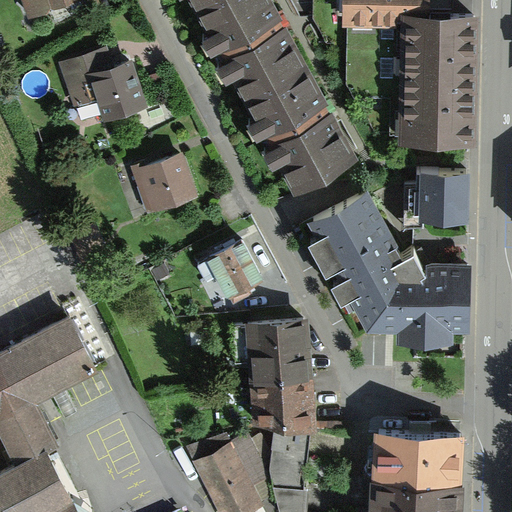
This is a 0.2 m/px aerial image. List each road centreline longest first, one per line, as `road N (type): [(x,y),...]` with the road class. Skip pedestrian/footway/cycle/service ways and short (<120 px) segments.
road 1 (residential): [(143,0),(361,402),(492,410)]
road 2 (tertiary): [(500,0),(492,410)]
road 3 (residential): [(203,511),(170,476),(42,234)]
